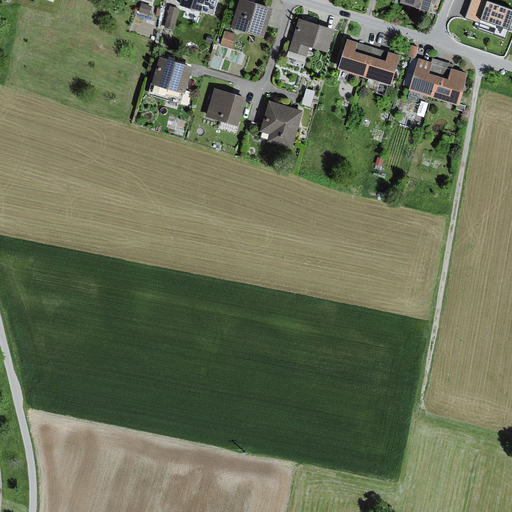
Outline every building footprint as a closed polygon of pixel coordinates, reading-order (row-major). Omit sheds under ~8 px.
[(182,0),(181,5),(213,15),(217,0),(182,0)] [(273,8),(245,0),(239,0),(231,27),(264,37),(273,8)] [(400,0),(400,2),(430,11),(432,3),(435,4),(436,0),(400,0)] [(511,18),(511,9),(483,0),(471,0),(465,18),(480,23),(477,30),(505,39),(511,18)] [(142,3),(139,12),(148,15),(151,6),(142,3)] [(179,9),(170,6),(164,28),(173,30),(179,9)] [(335,29),(298,18),(286,57),(305,63),(309,47),(327,53),(335,29)] [(225,31),(221,45),(233,49),(237,35),(225,31)] [(363,77),(369,56),(356,52),(358,43),(347,40),(338,69),(363,77)] [(389,53),(358,43),(356,52),(369,56),(386,61),(389,53)] [(418,48),(411,46),(408,57),(414,59),(418,48)] [(386,61),(369,56),(363,77),(391,85),(400,56),(389,53),(386,61)] [(192,67),(159,57),(148,94),(182,103),(185,90),(192,67)] [(432,62),(419,58),(409,90),(431,97),(437,76),(429,74),(432,62)] [(433,59),(432,62),(429,74),(437,76),(448,79),(451,69),(452,64),(433,59)] [(448,79),(437,76),(431,97),(458,105),(467,74),(451,69),(448,79)] [(246,97),(214,88),(206,117),(239,126),(246,97)] [(315,91),(306,89),(304,97),(313,99),(315,91)] [(192,92),(185,90),(182,103),(188,105),(192,92)] [(313,99),(304,97),(302,105),(311,107),(313,99)] [(303,110),(269,100),(260,131),(268,133),(265,141),(291,149),(303,110)] [(377,157),(375,164),(381,166),(384,159),(377,157)]
